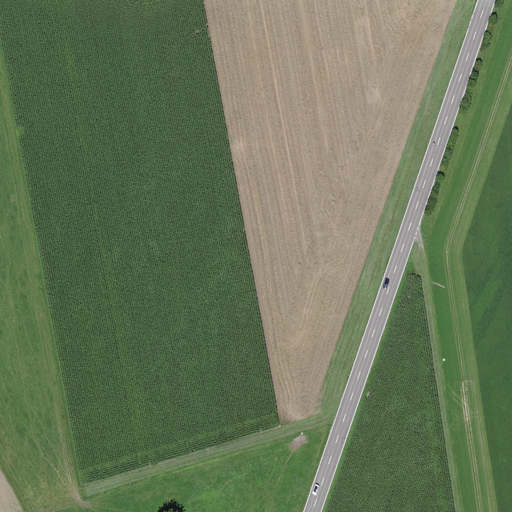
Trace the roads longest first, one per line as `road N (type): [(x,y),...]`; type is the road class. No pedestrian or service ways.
road 1 (secondary): [(313,511),(487,0)]
road 2 (track): [(462,511),(421,245),(410,226)]
